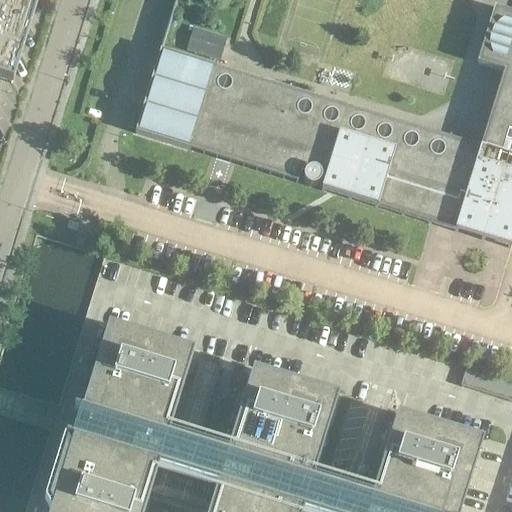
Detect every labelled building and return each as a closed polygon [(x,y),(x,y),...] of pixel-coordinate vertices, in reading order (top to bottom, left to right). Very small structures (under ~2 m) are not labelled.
[(0,0),(0,81),(13,85),(39,0),(0,0)] [(480,150),(216,68),(160,51),(135,135),(190,151),(190,150),(194,152),(196,153),(200,154),(203,154),(202,155),(203,155),(204,154),(207,156),(210,157),(212,157),(216,158),(216,159),(217,160),(217,158),(220,160),(224,161),(226,162),(229,162),(229,163),(230,164),(230,162),(232,163),(236,165),(239,166),(243,166),(242,167),(243,168),(244,166),(247,168),(250,169),(253,170),(256,170),(256,172),(257,170),(259,172),(263,173),(267,174),(269,174),(269,176),(270,176),(270,175),(273,176),(277,177),(279,178),(283,178),(282,180),(283,180),(284,179),(287,181),(290,181),(293,182),(296,182),(296,184),(297,183),(298,183),(302,171),(306,172),(305,174),(304,175),(303,177),(303,179),(303,180),(303,182),(304,184),(305,185),(306,186),(308,187),(310,188),(312,188),(314,188),(316,187),(318,186),(319,185),(320,184),(320,182),(321,182),(321,180),(321,179),(321,177),(325,178),(321,192),(511,250),(511,244),(511,15),(509,16),(505,17),(503,17),(499,19),(496,21),(493,24),(491,26),(489,28),(487,32),(486,34),(486,35),(477,65),(503,73),(480,150)] [(219,67),(227,40),(194,30),(185,57),(219,67)] [(322,487),(311,484),(338,399),(253,372),(226,457),(224,457),(216,454),(220,442),(218,442),(217,444),(217,445),(201,440),(202,437),(200,436),(197,446),(197,448),(167,439),(193,354),(108,328),(82,412),(80,412),(74,410),(74,411),(80,413),(72,439),(66,437),(65,438),(71,440),(73,441),(70,450),(67,443),(49,502),(52,509),(51,511),(144,511),(149,495),(152,496),(156,498),(195,509),(203,511),(460,511),(482,443),(397,417),(371,502),(369,501),(341,493),(345,481),(343,480),(340,479),(330,476),(327,475),(326,475),(323,485),(322,487)] [(511,403),(511,400),(511,383),(466,369),(461,387),(511,403)]
